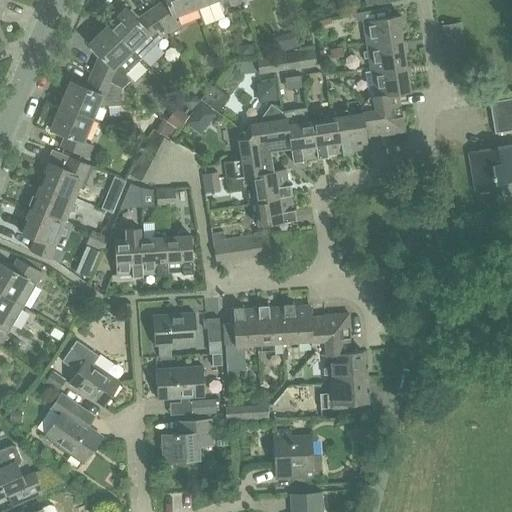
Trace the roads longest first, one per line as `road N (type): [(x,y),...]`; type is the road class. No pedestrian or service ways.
road 1 (residential): [(330,280),(318,197),(327,185),(376,177),(421,143),(438,99),(422,0)]
road 2 (residential): [(165,158),(193,172),(213,288)]
road 3 (unclassified): [(9,114),(58,0)]
